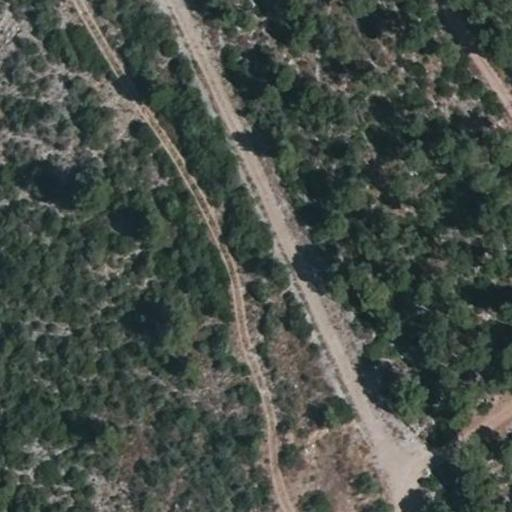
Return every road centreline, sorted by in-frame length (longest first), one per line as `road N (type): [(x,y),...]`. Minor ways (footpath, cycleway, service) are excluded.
road 1 (track): [(410,511),(182,0)]
road 2 (track): [(511,426),(405,502)]
